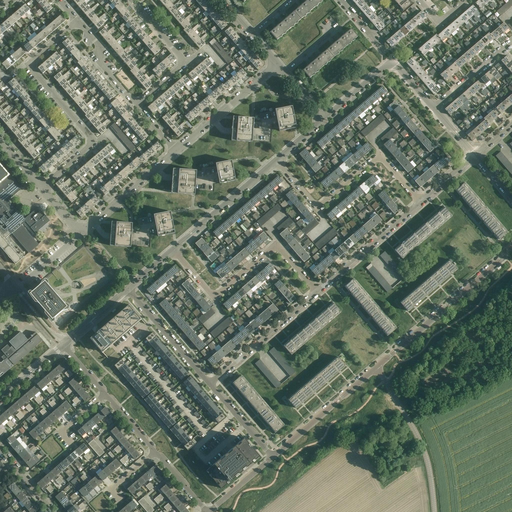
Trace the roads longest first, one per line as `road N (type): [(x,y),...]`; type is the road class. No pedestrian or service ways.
road 1 (residential): [(41,187),(91,141),(29,64),(78,19)]
road 2 (residential): [(318,290),(273,246),(213,294),(173,250)]
road 3 (residential): [(420,201),(378,158),(316,204),(277,160)]
road 4 (tertiary): [(377,366),(511,249)]
road 5 (tertiary): [(434,511),(427,460),(377,366)]
road 6 (residential): [(210,383),(318,290)]
road 7 (residential): [(135,105),(181,56),(131,0)]
road 8 (residential): [(272,456),(377,366)]
road 9 (residential): [(173,250),(277,160)]
road 10 (residential): [(318,290),(420,201)]
road 11 (residential): [(175,151),(277,64)]
road 12 (residential): [(80,233),(175,151)]
road 13 (residential): [(210,383),(128,290)]
